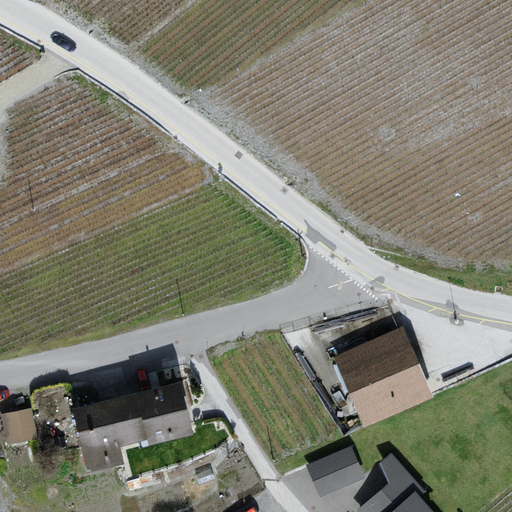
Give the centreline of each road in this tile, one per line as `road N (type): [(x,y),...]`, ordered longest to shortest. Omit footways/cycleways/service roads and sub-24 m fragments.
road 1 (tertiary): [(371,266),(113,68),(0,4)]
road 2 (residential): [(0,375),(279,311),(371,266)]
road 3 (tertiary): [(511,312),(371,266)]
